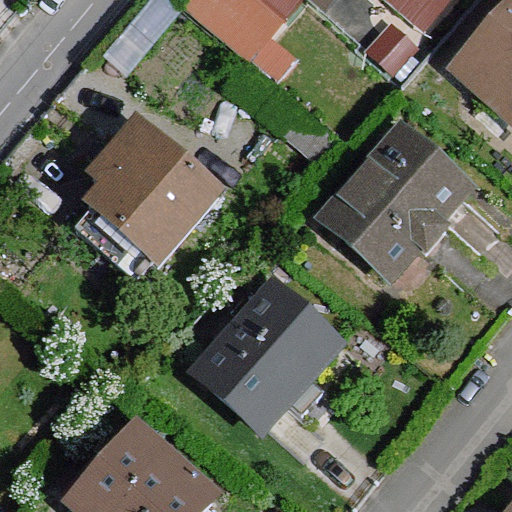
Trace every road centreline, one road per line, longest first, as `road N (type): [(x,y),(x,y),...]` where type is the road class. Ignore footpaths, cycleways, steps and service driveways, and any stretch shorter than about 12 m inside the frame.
road 1 (residential): [(412,511),(511,385)]
road 2 (residential): [(0,106),(88,0)]
